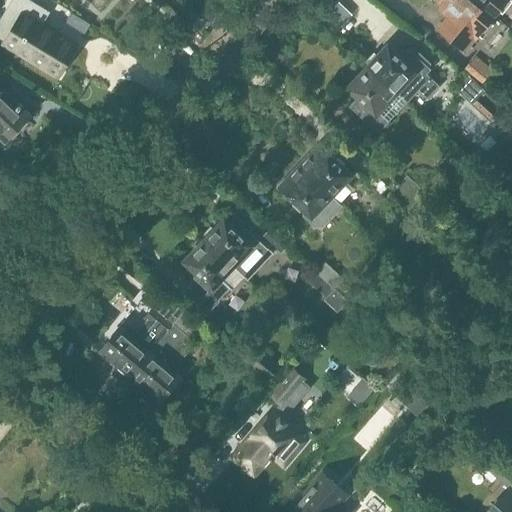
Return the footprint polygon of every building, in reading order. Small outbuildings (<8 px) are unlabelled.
[(88,0),(100,11),(109,0),(88,0)] [(450,17),(447,21),(439,31),(466,53),(475,41),(476,42),(481,36),(483,38),(494,24),(491,22),(496,17),(475,0),(438,0),(445,5),(441,10),(450,17)] [(511,0),(475,0),(496,17),(500,12),(503,15),(511,3),(511,0)] [(30,27),(14,51),(66,85),(82,60),(30,27)] [(401,57),(388,45),(368,66),(407,103),(418,91),(427,99),(439,86),(427,74),(431,70),(427,66),(429,65),(416,53),(415,54),(409,49),(401,57)] [(466,69),(483,83),(494,70),(476,56),(466,69)] [(348,87),(359,97),(350,106),(379,133),(407,103),(368,66),(348,87)] [(0,135),(6,140),(30,115),(4,89),(2,91),(0,88),(0,135)] [(501,111),(482,94),(473,105),(507,135),(511,130),(511,109),(506,105),(501,111)] [(320,144),(299,166),(343,207),(344,206),(341,204),(355,189),(347,183),(354,176),(320,144)] [(280,187),(303,209),(303,217),(315,227),(324,227),(343,207),(299,166),(280,187)] [(407,175),(398,185),(419,204),(428,195),(407,175)] [(419,204),(398,185),(390,193),(411,213),(419,204)] [(255,247),(225,218),(205,239),(235,268),(247,255),(260,267),(272,254),(259,242),(255,247)] [(193,277),(208,291),(199,301),(211,311),(220,301),(219,300),(230,288),(232,290),(244,277),(235,268),(205,239),(184,261),(197,273),(193,277)] [(325,262),(317,271),(335,289),(344,296),(352,287),(325,262)] [(335,289),(317,271),(308,281),(327,298),(335,289)] [(101,350),(131,374),(173,323),(154,308),(146,318),(148,320),(134,337),(121,326),(101,350)] [(173,324),(173,323),(131,374),(161,400),(182,375),(175,369),(193,347),(192,345),(194,342),(192,340),(193,340),(192,339),(199,332),(198,332),(202,327),(184,312),(174,324),(173,324)] [(236,352),(272,383),(285,368),(249,337),(236,352)] [(293,367),(269,395),(286,409),(309,380),(293,367)] [(250,436),(255,440),(244,453),(260,467),(272,453),(285,464),(305,439),(296,431),(297,430),(273,409),(250,436)] [(511,470),(488,448),(478,459),(506,485),(511,479),(511,470)] [(348,493),(325,472),(293,508),(297,511),(345,511),(338,505),(348,493)] [(511,511),(511,479),(506,485),(510,488),(488,510),(489,511),(511,511)]
